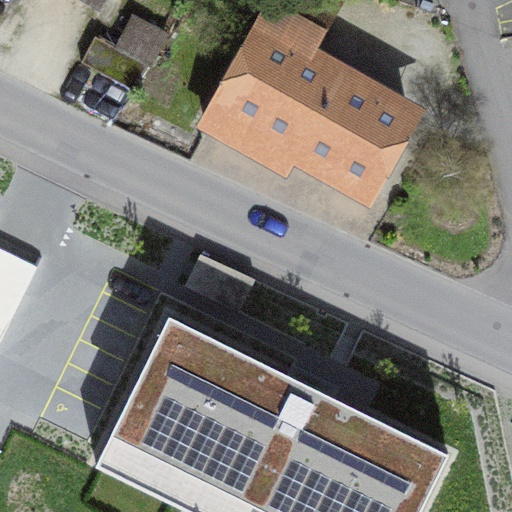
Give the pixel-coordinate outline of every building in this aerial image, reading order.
[(327,23),(277,0),(256,0),(190,144),(353,219),(403,109),(307,65),(327,23)] [(119,48),(96,35),(80,63),(133,93),(162,40),(133,24),(119,48)] [(11,249),(0,244),(0,341),(38,262),(11,249)] [(192,269),(184,285),(237,312),(253,280),(200,253),(192,269)] [(168,317),(108,439),(115,442),(187,478),(251,509),(256,511),(418,511),(447,454),(321,392),(168,317)]
